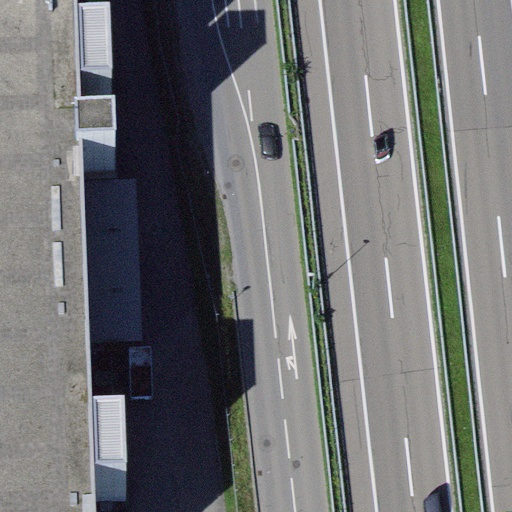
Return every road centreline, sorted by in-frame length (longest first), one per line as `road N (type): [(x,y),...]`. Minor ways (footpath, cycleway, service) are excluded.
road 1 (tertiary): [(297,511),(237,0)]
road 2 (motorway): [(359,0),(416,511)]
road 3 (motorway): [(511,251),(485,0)]
